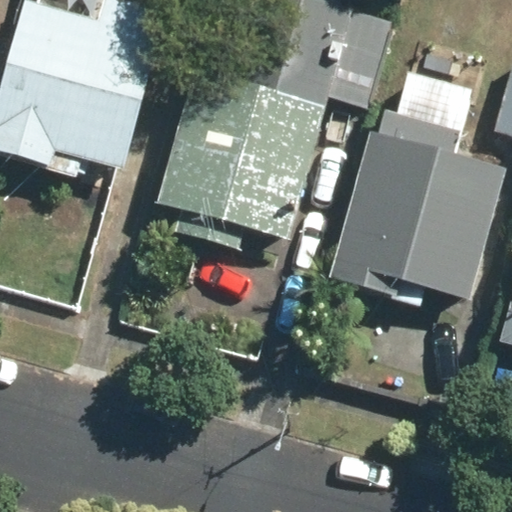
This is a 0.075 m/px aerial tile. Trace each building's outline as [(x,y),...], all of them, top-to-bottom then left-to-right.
[(300,0),(221,0),(164,207),(189,214),(183,236),(247,253),(253,232),(299,244),(339,100),(376,111),(399,27),(300,0)] [(120,172),(162,20),(104,4),(98,28),(27,9),(0,104),(0,152),(49,166),(48,170),(73,177),(78,159),(120,172)] [(511,66),(493,131),(511,136),(511,66)] [(435,294),(479,306),(511,193),(511,174),(466,162),(485,97),(417,77),(414,87),(409,85),(399,117),(394,116),(392,122),(386,120),(339,283),(431,310),(435,294)] [(511,305),(502,343),(511,345),(511,305)]
